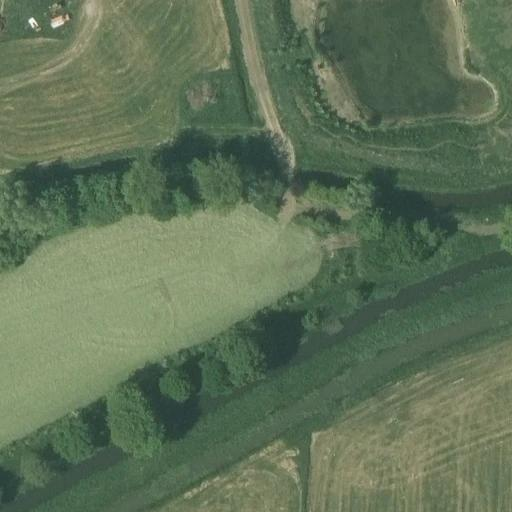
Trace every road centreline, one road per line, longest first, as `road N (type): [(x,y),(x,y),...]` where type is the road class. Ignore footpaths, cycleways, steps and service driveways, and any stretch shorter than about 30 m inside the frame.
road 1 (track): [(511,283),(348,350),(60,511)]
road 2 (track): [(283,203),(307,214),(462,229),(511,225)]
road 3 (track): [(280,220),(284,159),(240,0)]
